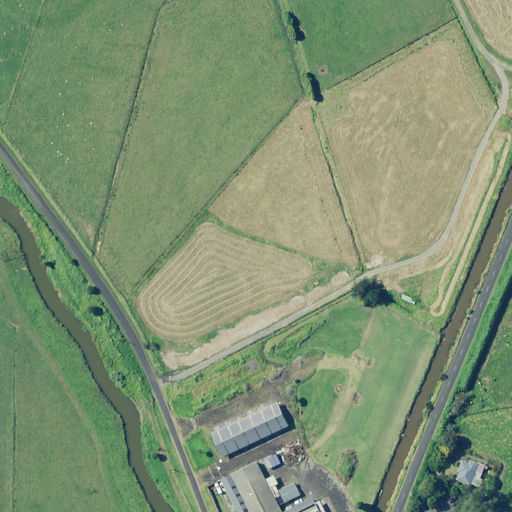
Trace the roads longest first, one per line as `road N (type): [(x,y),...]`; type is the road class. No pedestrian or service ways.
road 1 (unclassified): [(201,511),(147,356),(0,147)]
road 2 (tertiary): [(511,233),(399,511)]
